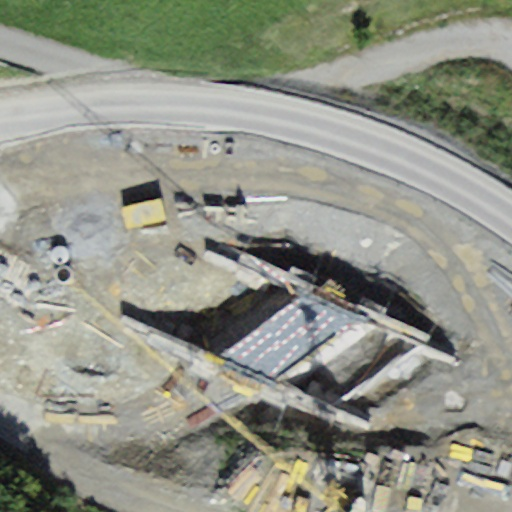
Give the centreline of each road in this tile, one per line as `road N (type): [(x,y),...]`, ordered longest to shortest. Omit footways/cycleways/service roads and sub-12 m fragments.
road 1 (primary): [(511,442),(0,200)]
road 2 (unclassified): [(0,41),(164,94),(224,100),(291,89),(464,34),(511,41)]
road 3 (unclassified): [(511,166),(337,294),(154,445)]
road 4 (track): [(154,445),(0,406)]
